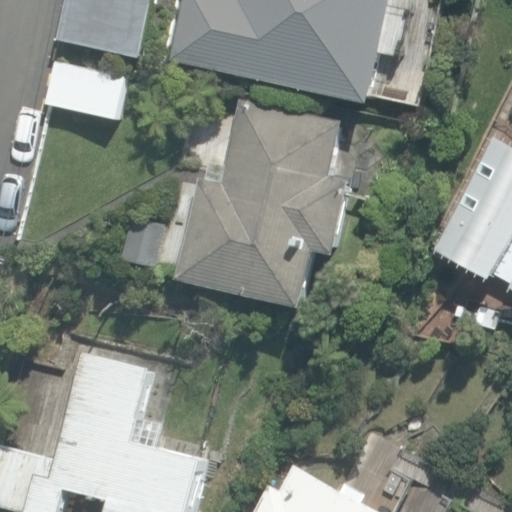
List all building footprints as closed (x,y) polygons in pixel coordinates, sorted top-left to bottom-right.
[(162,0),(79,0),(70,44),(150,61),(162,0)] [(192,0),(179,61),(386,106),(409,0),(192,0)] [(143,78),(64,59),(53,103),(132,122),(143,78)] [(361,126),(252,104),(235,188),(207,183),(185,286),(320,314),(332,255),(353,260),(370,179),(351,175),(361,126)] [(511,141),(501,136),(442,254),(511,288),(511,141)] [(204,511),(219,460),(151,442),(172,368),(97,348),(69,454),(0,435),(0,504),(28,511),(77,511),(82,492),(126,504),(123,511),(204,511)] [(424,511),(316,460),(288,511),(424,511)]
